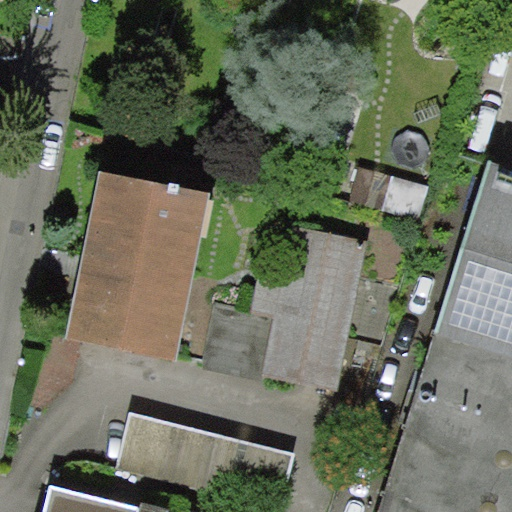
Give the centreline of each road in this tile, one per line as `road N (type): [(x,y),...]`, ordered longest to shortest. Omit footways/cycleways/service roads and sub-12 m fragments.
road 1 (unknown): [(348,511),(449,198),(489,135),(511,125)]
road 2 (residential): [(63,0),(0,299)]
